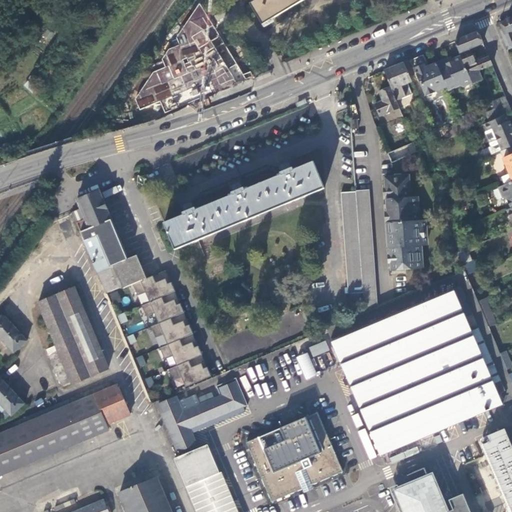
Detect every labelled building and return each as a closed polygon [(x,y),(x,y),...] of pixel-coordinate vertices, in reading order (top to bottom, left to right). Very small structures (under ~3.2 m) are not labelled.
[(257,0),(251,4),(264,25),(304,0),(257,0)] [(160,101),(165,113),(246,80),(199,4),(136,98),(140,109),(160,101)] [(414,66),(423,95),(446,89),(447,90),(482,80),(479,69),(491,65),(489,56),(475,60),(471,49),(483,46),(479,31),(455,38),(460,55),(425,64),(425,63),(414,66)] [(383,123),(402,116),(397,99),(414,93),(403,62),(383,68),(389,86),(377,91),(380,102),(376,103),(383,123)] [(411,94),(400,99),(403,108),(415,103),(411,94)] [(508,122),(506,116),(489,123),(482,126),(485,132),(492,129),(498,144),(501,151),(510,148),(511,147),(511,125),(510,121),(508,122)] [(388,153),(392,162),(416,152),(413,143),(388,153)] [(501,151),(498,144),(489,148),(492,155),(500,152),(501,151)] [(474,155),(477,161),(492,155),(489,148),(474,155)] [(511,153),(510,148),(501,151),(500,152),(509,173),(498,178),(501,186),(511,181),(511,153)] [(298,200),(325,188),(314,162),(295,169),(294,167),(282,172),(283,174),(247,189),(246,187),(233,192),(234,194),(198,209),(197,207),(184,212),(185,214),(165,223),(177,250),(197,241),(298,200)] [(386,176),(386,187),(387,195),(387,200),(387,207),(388,210),(389,222),(390,238),(390,245),(391,254),(391,262),(392,270),(422,267),(420,245),(425,244),(424,219),(419,219),(418,196),(411,196),(410,175),(386,176)] [(435,179),(431,180),(437,194),(442,192),(440,186),(443,185),(440,177),(435,179)] [(511,181),(501,186),(498,187),(503,198),(507,199),(511,208),(511,207),(511,181)] [(357,192),(363,293),(365,311),(378,306),(369,190),(357,191),(357,192)] [(101,191),(77,200),(82,209),(85,219),(77,223),(98,272),(129,259),(101,191)] [(341,193),(348,293),(363,293),(357,192),(341,193)] [(82,209),(73,213),(77,223),(85,219),(82,209)] [(459,229),(453,231),(460,251),(467,248),(475,245),(472,240),(465,243),(459,229)] [(467,248),(460,251),(458,252),(467,276),(468,275),(476,272),(472,261),(467,248)] [(138,255),(129,259),(98,272),(107,295),(133,284),(147,278),(138,255)] [(485,268),(476,272),(468,275),(479,300),(487,297),(479,277),(487,274),(485,268)] [(147,278),(133,284),(138,295),(146,292),(151,302),(176,292),(172,282),(169,283),(167,280),(171,278),(167,270),(147,278)] [(454,288),(498,393),(505,390),(460,285),(454,288)] [(50,356),(63,386),(73,382),(74,384),(110,369),(74,287),(39,302),(60,351),(50,356)] [(503,404),(498,393),(454,288),(332,340),(382,456),(503,404)] [(151,302),(143,305),(147,317),(155,313),(160,323),(185,313),(181,303),(178,304),(176,301),(180,300),(176,292),(151,302)] [(487,297),(479,300),(490,327),(498,324),(487,297)] [(160,323),(152,327),(156,338),(164,335),(169,345),(194,334),(190,324),(187,326),(185,322),(189,321),(185,313),(160,323)] [(8,346),(14,353),(28,340),(4,315),(0,318),(0,347),(3,350),(8,346)] [(169,345),(161,348),(165,359),(173,356),(178,366),(203,355),(199,346),(196,347),(194,344),(197,342),(194,334),(169,345)] [(309,347),(312,357),(329,350),(325,341),(309,347)] [(511,364),(507,351),(501,354),(507,368),(511,365),(511,364)] [(295,357),(306,379),(317,374),(306,352),(295,357)] [(142,355),(136,358),(139,367),(146,365),(142,355)] [(178,366),(170,369),(174,380),(182,377),(187,387),(212,377),(208,367),(204,368),(203,365),(206,363),(203,355),(178,366)] [(249,377),(265,415),(311,395),(295,358),(249,377)] [(6,409),(12,417),(25,404),(1,379),(0,379),(0,413),(1,414),(6,409)] [(111,383),(15,424),(16,429),(113,389),(111,383)] [(158,406),(178,452),(197,444),(190,430),(245,407),(235,383),(220,389),(223,396),(184,412),(178,398),(158,406)] [(16,429),(15,424),(0,430),(0,475),(109,431),(107,426),(131,416),(119,386),(113,389),(16,429)] [(248,442),(273,501),(344,470),(319,411),(248,442)] [(351,416),(357,428),(364,425),(358,413),(351,416)] [(511,511),(511,445),(505,429),(475,442),(506,511),(511,511)] [(243,511),(217,444),(181,458),(201,511),(243,511)] [(394,477),(398,486),(405,483),(401,474),(394,477)] [(396,490),(405,511),(454,511),(453,509),(449,511),(433,474),(396,490)] [(120,494),(127,511),(171,511),(157,478),(120,494)] [(77,511),(108,511),(104,501),(77,511)]
